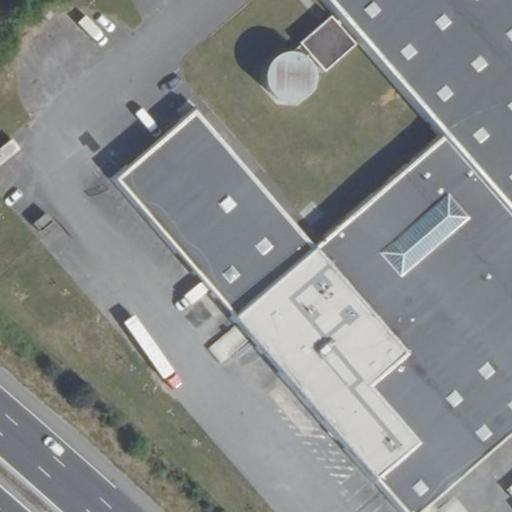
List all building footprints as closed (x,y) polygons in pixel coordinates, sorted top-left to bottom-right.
[(440,119),(511,57),(511,0),(336,0),(347,13),(316,40),(325,51),(321,54),(317,51),(311,50),(306,49),(301,50),(296,52),(291,55),(289,57),(286,60),(285,63),(283,66),(282,71),(281,74),(282,78),(282,81),(283,85),(285,88),(287,91),(290,93),(292,95),(295,97),(299,99),(302,99),(306,100),(309,100),(313,99),(314,99),(317,98),(321,96),(323,94),(326,91),(328,88),(329,87),(330,85),(330,83),(331,82),(331,80),(332,78),(332,77),(332,75),(332,73),(332,71),(331,69),(331,68),(330,66),(330,64),(334,60),(342,70),(373,42),(440,119)] [(511,57),(440,119),(457,137),(324,254),(307,234),(245,288),(305,356),(290,370),(379,470),(511,354),(511,57)] [(206,243),(245,288),(307,234),(206,118),(129,185),(192,256),(206,243)] [(192,256),(230,301),(245,288),(206,243),(192,256)] [(245,288),(230,301),(290,370),(305,356),(245,288)] [(511,354),(379,470),(413,511),(426,511),(511,437),(511,354)]
